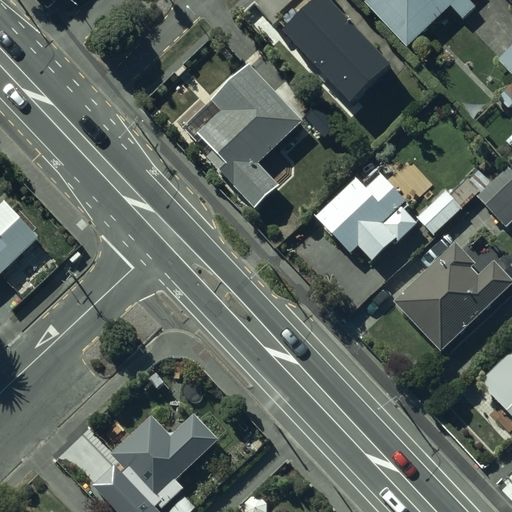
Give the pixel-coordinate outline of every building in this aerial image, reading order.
[(351,107),(392,68),(334,7),(337,4),(333,0),(297,0),(277,19),(287,31),(283,35),(351,107)] [(363,0),(363,1),(407,48),(450,8),(462,21),(475,9),(466,0),(363,0)] [(511,49),(498,62),(511,77),(511,85),(497,99),(509,111),(511,107),(511,49)] [(274,93),(251,69),(250,68),(208,108),(200,100),(177,121),(184,129),(183,130),(197,144),(201,140),(213,153),(206,159),(255,211),(279,188),(258,165),(303,123),(301,121),(316,107),(289,79),(274,93)] [(511,171),(509,169),(477,198),(506,230),(511,223),(511,171)] [(357,181),(316,218),(351,256),(359,249),(372,264),(393,245),(395,247),(419,226),(402,208),(407,204),(382,178),(367,192),(357,181)] [(463,210),(446,193),(417,220),(433,238),(463,210)] [(0,209),(0,277),(38,240),(5,205),(0,209)] [(456,245),(395,303),(393,304),(441,355),(511,289),(511,266),(505,273),(495,262),(479,277),(473,270),(476,266),(456,245)] [(511,356),(481,385),(511,419),(511,356)] [(153,418),(110,456),(162,511),(184,490),(176,483),(218,442),(195,417),(171,439),(153,418)]
